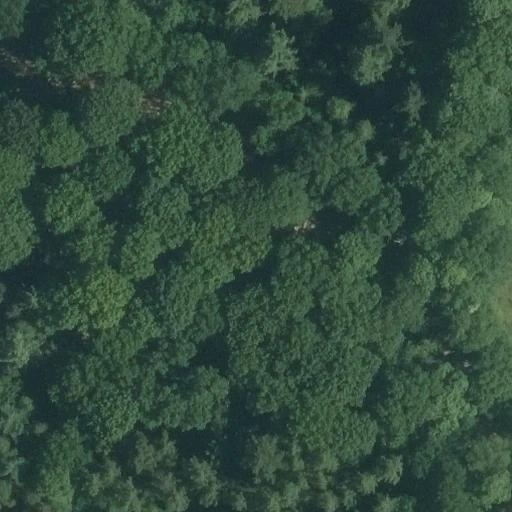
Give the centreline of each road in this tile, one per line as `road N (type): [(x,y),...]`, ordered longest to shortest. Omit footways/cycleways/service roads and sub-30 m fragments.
road 1 (track): [(309,183),(147,78),(0,35)]
road 2 (track): [(421,290),(504,0)]
road 3 (track): [(490,439),(421,290)]
road 4 (track): [(421,290),(309,183)]
